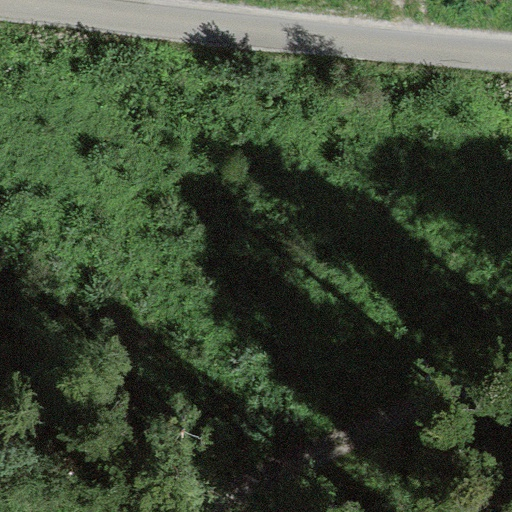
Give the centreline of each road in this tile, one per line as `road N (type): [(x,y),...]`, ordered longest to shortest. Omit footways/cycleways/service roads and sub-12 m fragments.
road 1 (unclassified): [(511,55),(0,2)]
road 2 (track): [(511,321),(183,511)]
